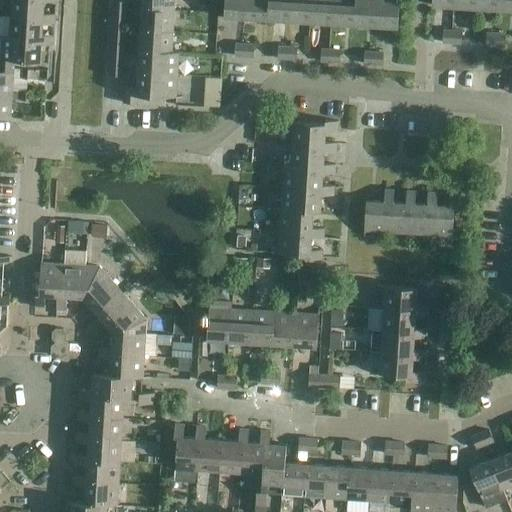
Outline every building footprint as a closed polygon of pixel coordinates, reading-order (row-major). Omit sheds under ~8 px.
[(43,14),(44,1),(44,0),(11,0),(11,16),(43,18),(43,23),(55,24),(56,14),(43,14)] [(175,10),(175,0),(143,0),(143,8),(175,10)] [(247,18),(248,0),(225,0),(225,17),(247,18)] [(269,20),(269,0),(248,0),(247,18),(269,20)] [(290,21),(291,0),(269,0),(269,20),(290,21)] [(312,22),(313,0),(291,0),(290,21),(312,22)] [(333,24),(334,0),(313,0),(312,22),(333,24)] [(356,0),(334,0),(333,24),(355,25),(356,0)] [(376,26),(378,0),(356,0),(355,25),(376,26)] [(399,28),(400,0),(378,0),(376,26),(399,28)] [(477,8),(477,0),(455,0),(455,7),(477,8)] [(499,10),(499,0),(477,0),(477,8),(499,10)] [(511,10),(511,0),(499,0),(499,10),(511,10)] [(115,1),(114,11),(127,12),(127,2),(115,1)] [(174,32),(175,10),(143,8),(141,30),(174,32)] [(42,35),(43,23),(43,18),(11,16),(9,36),(42,38),(42,45),(54,46),(54,36),(42,35)] [(114,23),(113,32),(125,33),(126,24),(114,23)] [(172,53),(172,52),(174,32),(141,30),(140,51),(172,53)] [(453,43),(454,31),(444,31),(443,43),(453,43)] [(454,31),(453,43),(462,44),(463,32),(454,31)] [(496,46),(497,34),(487,33),(487,45),(496,46)] [(497,34),(496,46),(505,47),(506,35),(497,34)] [(9,36),(2,35),(0,71),(0,72),(13,73),(13,68),(14,60),(41,62),(42,45),(42,38),(9,36)] [(245,57),(246,44),(236,44),(235,56),(245,57)] [(246,44),(245,57),(254,57),(255,45),(246,44)] [(112,45),(112,54),(124,55),(124,45),(112,45)] [(288,59),(289,47),(279,46),(278,59),(288,59)] [(289,47),(288,59),(297,60),(298,48),(289,47)] [(331,62),(332,50),(322,49),(321,62),(331,62)] [(332,50),(331,62),(340,63),(341,51),(332,50)] [(179,53),(172,52),(172,53),(140,51),(139,73),(178,75),(179,53)] [(374,64),(375,53),(365,52),(364,64),(374,64)] [(375,53),(374,64),(383,65),(384,54),(375,53)] [(123,67),(111,66),(110,76),(122,76),(123,67)] [(27,78),(28,69),(13,68),(13,73),(0,72),(0,71),(0,70),(0,93),(12,94),(12,90),(13,77),(27,78)] [(176,96),(178,75),(139,73),(138,90),(126,89),(125,103),(137,104),(138,95),(184,98),(184,97),(176,96)] [(212,76),(212,104),(228,105),(228,76),(212,76)] [(26,100),(27,91),(12,90),(12,94),(0,93),(0,116),(10,117),(11,99),(26,100)] [(338,130),(339,121),(325,121),(325,124),(287,122),(293,123),(292,143),(325,145),(325,142),(326,130),(338,130)] [(337,152),(337,142),(325,142),(325,145),(292,143),(290,165),(323,167),(323,163),(324,151),(337,152)] [(335,174),(336,164),(323,163),(323,167),(290,165),(284,165),(282,187),(322,189),(322,185),(323,173),(335,174)] [(334,195),(334,186),(322,185),(322,189),(282,187),(281,210),(313,212),(321,213),(322,195),(334,195)] [(393,202),(394,190),(385,190),(384,202),(367,200),(364,238),(365,238),(365,231),(387,233),(389,202),(393,202)] [(415,203),(416,192),(407,191),(406,203),(393,202),(389,202),(387,233),(409,234),(412,203),(415,203)] [(437,205),(438,193),(428,193),(427,204),(415,203),(412,203),(409,234),(431,236),(433,205),(437,205)] [(458,208),(459,195),(450,194),(449,206),(437,205),(433,205),(431,236),(452,237),(451,244),(453,244),(455,208),(458,208)] [(312,228),(313,212),(281,210),(280,231),(312,234),(312,237),(324,238),(324,228),(312,228)] [(84,221),(69,220),(69,232),(84,232),(84,221)] [(108,225),(93,224),(92,236),(107,237),(108,225)] [(311,249),(312,237),(312,234),(280,231),(278,252),(271,251),(271,253),(310,255),(309,258),(323,259),(323,250),(311,249)] [(238,248),(246,248),(247,236),(238,236),(238,248)] [(0,305),(9,306),(10,296),(0,295),(0,293),(2,262),(12,263),(12,257),(0,256),(0,305)] [(63,297),(65,264),(42,262),(43,256),(42,256),(40,294),(36,294),(35,307),(45,308),(45,296),(58,296),(63,297)] [(256,267),(271,268),(271,258),(257,257),(256,267)] [(236,270),(249,270),(249,258),(237,258),(236,270)] [(232,282),(234,261),(230,261),(208,281),(232,282)] [(84,298),(86,265),(65,264),(63,297),(58,296),(57,308),(67,309),(68,297),(84,298)] [(99,315),(124,293),(100,266),(86,265),(84,298),(85,298),(99,315)] [(311,284),(324,285),(325,267),(311,267),(311,284)] [(428,317),(428,307),(416,306),(417,288),(378,286),(378,287),(385,287),(383,309),(416,310),(416,316),(428,317)] [(146,334),(147,319),(124,293),(99,315),(113,331),(113,333),(146,334)] [(230,341),(232,309),(210,307),(211,301),(209,301),(207,340),(230,341)] [(317,347),(320,307),(319,307),(318,314),(296,313),(294,345),(317,347)] [(251,343),(253,310),(232,309),(230,341),(251,343)] [(332,309),(331,327),(344,327),(344,309),(332,309)] [(415,328),(416,316),(416,310),(383,309),(382,330),(415,332),(414,337),(426,338),(427,329),(415,328)] [(273,344),(275,311),(253,310),(251,343),(273,344)] [(294,345),(296,313),(275,311),(273,344),(294,345)] [(174,334),(190,335),(190,317),(175,316),(174,334)] [(55,342),(63,343),(67,339),(67,333),(64,329),(56,329),(53,332),(52,340),(55,342)] [(414,337),(415,332),(382,330),(382,332),(374,331),(373,352),(381,352),(413,354),(413,359),(425,360),(425,350),(414,350),(414,337)] [(156,357),(158,335),(146,334),(113,333),(112,348),(100,347),(100,357),(111,358),(112,355),(145,356),(156,357)] [(330,349),(342,349),(343,334),(331,333),(330,349)] [(173,356),(191,357),(192,343),(173,342),(173,356)] [(77,344),(70,344),(66,347),(66,354),(69,358),(76,358),(80,354),(80,348),(77,344)] [(412,371),(413,359),(413,354),(381,352),(379,374),(373,373),(373,374),(411,377),(411,380),(424,381),(425,372),(412,371)] [(143,377),(145,356),(112,355),(111,358),(110,374),(143,377)] [(319,366),(310,366),(310,374),(319,375),(319,366)] [(271,384),(271,372),(262,371),(261,383),(271,384)] [(271,372),(271,384),(280,384),(281,372),(271,372)] [(310,374),(309,386),(318,387),(319,375),(310,374)] [(142,392),(143,378),(93,375),(93,390),(93,393),(139,396),(140,392),(142,392)] [(340,389),(340,381),(340,376),(328,375),(327,388),(340,389)] [(227,389),(228,377),(218,376),(217,388),(227,389)] [(228,377),(227,389),(236,390),(237,377),(228,377)] [(139,396),(93,393),(92,400),(91,400),(91,411),(79,411),(78,420),(90,421),(90,417),(123,419),(124,398),(139,398),(139,402),(162,404),(163,393),(142,392),(140,392),(139,396)] [(122,441),(123,419),(90,417),(90,421),(89,433),(77,433),(77,442),(89,443),(89,439),(122,441)] [(200,439),(196,438),(184,437),(185,425),(175,424),(174,438),(170,437),(168,469),(175,469),(175,476),(176,476),(176,481),(197,483),(198,471),(200,439)] [(220,472),(222,440),(206,439),(207,427),(197,426),(196,438),(200,439),(198,471),(220,472)] [(147,440),(161,442),(161,430),(148,429),(147,440)] [(248,442),(249,430),(240,429),(239,441),(222,440),(220,472),(242,474),(245,442),(248,442)] [(481,434),(485,445),(494,442),(490,430),(481,434)] [(270,445),(270,444),(271,432),(261,431),(260,443),(248,442),(245,442),(242,474),(262,475),(261,490),(257,490),(255,511),(266,511),(267,494),(268,491),(263,491),(267,445),(270,445)] [(476,448),(485,445),(481,434),(472,437),(476,448)] [(308,451),(309,439),(299,438),(298,450),(308,451)] [(134,463),(135,442),(122,441),(89,439),(89,443),(88,455),(76,454),(75,464),(87,464),(88,461),(120,463),(134,463)] [(309,439),(308,451),(317,452),(318,440),(309,439)] [(351,454),(352,442),(342,442),(341,454),(351,454)] [(352,442),(351,454),(360,455),(361,443),(352,442)] [(394,455),(395,442),(386,442),(385,454),(394,455)] [(395,442),(394,455),(404,456),(405,443),(395,442)] [(282,495),(286,444),(270,444),(270,445),(267,445),(263,491),(268,491),(267,494),(282,495)] [(304,497),(307,464),(285,462),(287,445),(286,444),(282,495),(281,501),(282,501),(283,495),(304,497)] [(437,458),(438,445),(429,445),(428,457),(437,458)] [(438,445),(437,458),(447,458),(448,446),(438,445)] [(503,490),(511,485),(511,454),(511,452),(491,460),(503,490)] [(491,460),(470,468),(486,509),(507,500),(503,490),(491,460)] [(119,484),(120,463),(88,461),(87,464),(87,477),(75,476),(74,485),(86,486),(86,482),(119,484)] [(326,498),(328,465),(307,464),(304,497),(326,498)] [(348,500),(350,467),(328,465),(326,498),(348,500)] [(369,501),(372,468),(350,467),(348,500),(369,501)] [(391,503),(393,470),(372,468),(369,501),(391,503)] [(412,505),(414,472),(393,470),(391,503),(411,505),(412,505)] [(415,511),(433,511),(436,473),(414,472),(412,505),(411,505),(411,511),(415,511)] [(456,511),(459,475),(436,473),(433,511),(456,511)] [(118,505),(119,484),(86,482),(86,486),(85,503),(118,505)] [(117,511),(118,505),(85,503),(68,502),(67,511),(117,511)]
